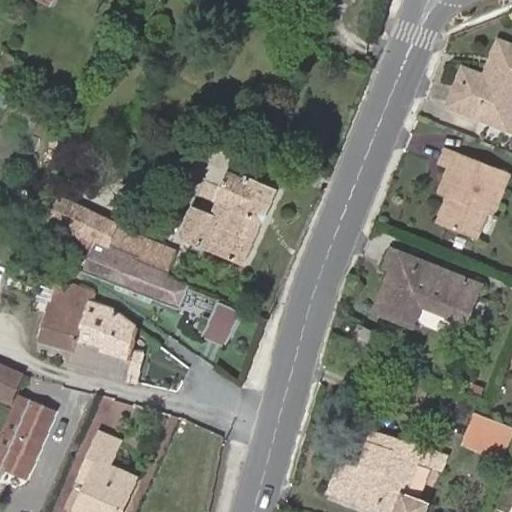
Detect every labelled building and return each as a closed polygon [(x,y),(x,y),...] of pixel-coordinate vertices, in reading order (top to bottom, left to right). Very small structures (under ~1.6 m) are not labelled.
[(511,134),(511,51),(501,48),(496,64),(501,66),(498,77),(489,81),(485,85),(468,79),(454,115),(511,134)] [(19,64),(4,56),(0,64),(0,74),(11,80),(19,64)] [(498,77),(501,66),(496,64),(489,81),(498,77)] [(462,192),(458,202),(447,229),(484,244),(495,217),(496,217),(504,221),(504,225),(508,226),(510,220),(503,217),(511,195),(511,173),(458,153),(450,170),(459,174),(453,189),(462,192)] [(265,221),(277,192),(248,179),(247,182),(228,174),(216,201),(219,202),(212,217),(192,208),(181,236),(200,245),(199,247),(246,265),(263,221),(265,221)] [(450,199),(458,202),(462,192),(453,189),(450,199)] [(91,211),(58,197),(45,227),(78,241),(81,234),(91,211)] [(81,234),(92,239),(95,241),(138,261),(165,273),(174,252),(113,227),(115,223),(91,211),(81,234)] [(127,287),(138,261),(95,241),(92,239),(77,266),(83,269),(83,271),(122,285),(127,287)] [(399,282),(394,280),(381,315),(419,329),(427,310),(472,327),(488,288),(397,254),(390,271),(397,273),(401,275),(399,282)] [(181,309),(188,288),(164,276),(165,273),(138,261),(127,287),(181,309)] [(68,367),(125,381),(130,359),(100,352),(102,346),(79,340),(90,301),(92,292),(57,279),(56,283),(39,340),(73,349),(68,367)] [(226,348),(243,314),(244,311),(219,299),(201,336),(211,341),(222,346),(226,348)] [(114,309),(90,301),(79,340),(102,346),(114,309)] [(100,352),(130,359),(132,349),(138,328),(114,309),(102,346),(100,352)] [(365,328),(356,346),(374,355),(383,336),(365,328)] [(130,359),(125,381),(136,383),(144,352),(132,349),(130,359)] [(27,372),(0,360),(0,396),(14,402),(27,372)] [(14,402),(12,409),(0,434),(0,471),(5,460),(12,446),(33,456),(53,412),(17,397),(14,402)] [(511,428),(474,414),(464,443),(500,457),(511,428)] [(430,450),(399,440),(395,452),(387,449),(392,437),(371,429),(357,474),(337,467),(328,492),(378,511),(423,511),(427,503),(403,493),(415,461),(426,465),(430,450)] [(119,439),(100,431),(81,476),(88,480),(74,511),(118,511),(121,506),(116,504),(120,496),(125,498),(135,475),(108,462),(119,439)] [(395,452),(399,440),(392,437),(387,449),(395,452)] [(26,470),(33,456),(12,446),(5,460),(26,470)] [(448,457),(430,450),(426,465),(443,471),(448,457)] [(121,506),(125,498),(120,496),(116,504),(121,506)]
